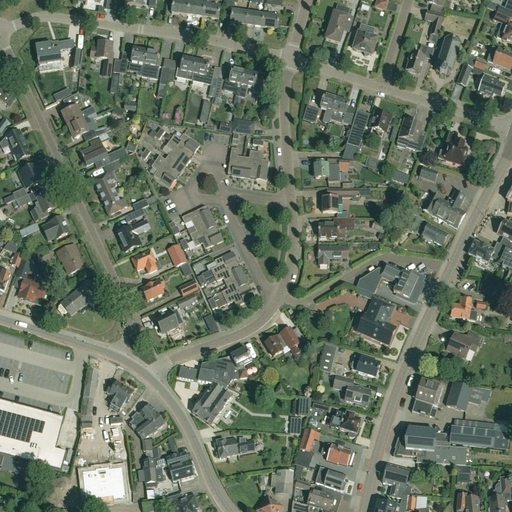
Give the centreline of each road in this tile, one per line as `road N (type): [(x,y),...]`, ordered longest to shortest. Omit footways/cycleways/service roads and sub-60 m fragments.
road 1 (residential): [(0,34),(128,310),(117,355)]
road 2 (residential): [(290,58),(52,17),(0,31)]
road 3 (tertiary): [(363,511),(392,406),(441,290)]
road 4 (residential): [(279,296),(301,303),(384,256),(450,269)]
road 5 (tertiary): [(230,511),(182,416),(150,377)]
road 6 (residential): [(150,377),(173,359),(253,327),(279,296)]
road 7 (residential): [(291,204),(283,118),(290,58)]
road 8 (tertiary): [(450,269),(511,146)]
road 9 (residential): [(511,127),(381,87)]
road 10 (tertiary): [(117,355),(0,318)]
